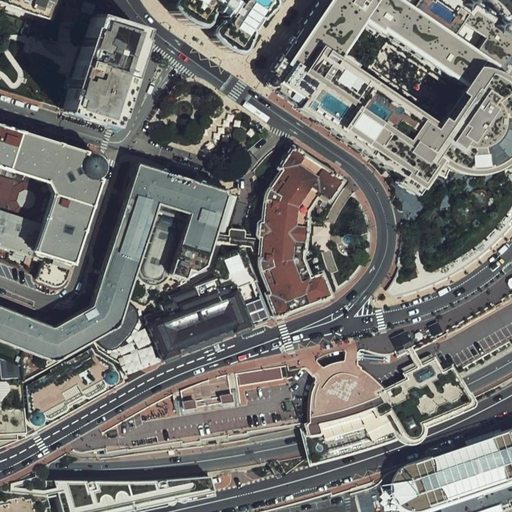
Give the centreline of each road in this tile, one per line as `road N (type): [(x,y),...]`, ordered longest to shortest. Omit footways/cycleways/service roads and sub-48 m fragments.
road 1 (primary): [(511,361),(401,413),(259,451),(124,467),(0,466)]
road 2 (secondary): [(181,53),(349,163),(377,194),(387,226),(384,258),(364,291),(335,316)]
road 3 (secondary): [(171,511),(377,458),(511,396)]
road 4 (secondary): [(0,468),(185,370),(287,338)]
road 5 (residential): [(118,144),(66,294),(0,282)]
road 6 (residential): [(336,329),(437,304),(511,252)]
road 7 (tertiary): [(0,108),(118,144)]
